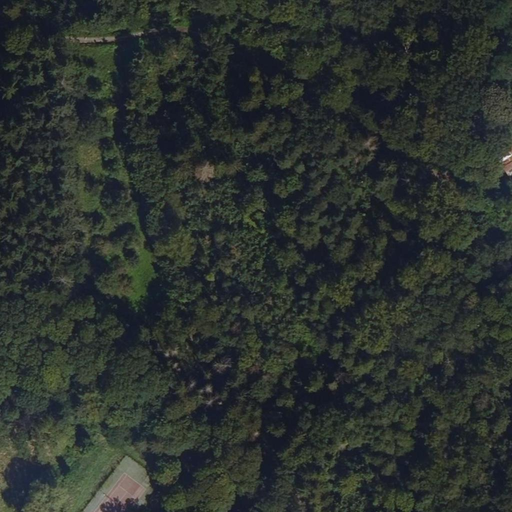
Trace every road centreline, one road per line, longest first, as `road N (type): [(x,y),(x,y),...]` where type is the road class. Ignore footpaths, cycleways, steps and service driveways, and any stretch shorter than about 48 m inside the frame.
road 1 (track): [(449,190),(308,91),(202,32),(78,39),(0,33)]
road 2 (track): [(255,511),(435,272),(449,190)]
road 3 (track): [(449,190),(467,157),(492,56),(511,30)]
